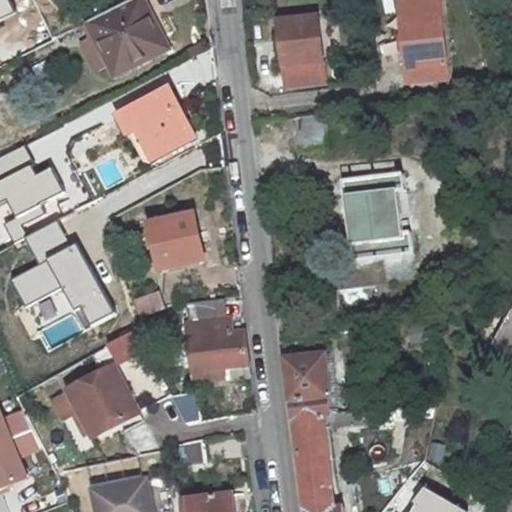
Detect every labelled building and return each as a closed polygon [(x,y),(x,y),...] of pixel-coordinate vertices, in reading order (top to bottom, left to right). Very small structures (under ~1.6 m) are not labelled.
[(158,0),(128,0),(98,15),(126,71),(181,44),(158,0)] [(442,0),(422,0),(401,2),(409,67),(414,67),(415,83),(451,79),(442,0)] [(323,14),(284,19),(294,89),(333,83),(323,14)] [(173,86),(124,113),(133,132),(143,126),(159,158),(196,138),(177,103),(181,102),(173,86)] [(330,112),(301,115),(306,153),(334,150),(330,112)] [(406,171),(345,178),(357,261),(384,257),(384,262),(415,257),(412,238),(402,239),(396,188),(408,186),(406,171)] [(197,213),(155,223),(166,269),(208,258),(197,213)] [(140,297),(115,312),(123,325),(147,310),(140,297)] [(216,302),(191,306),(194,322),(218,317),(216,302)] [(511,306),(498,331),(511,338),(511,306)] [(235,375),(233,362),(254,358),(251,328),(236,330),(234,314),(218,317),(194,322),(189,322),(199,381),(235,375)] [(329,354),(289,358),(296,419),(336,414),(329,354)] [(254,358),(233,362),(235,375),(256,372),(254,358)] [(117,363),(71,389),(97,435),(144,409),(117,363)] [(198,396),(179,404),(188,427),(207,420),(198,396)] [(0,401),(0,442),(15,436),(0,401)] [(389,408),(296,419),(308,511),(349,511),(349,508),(339,509),(331,434),(391,426),(389,408)] [(143,453),(156,449),(151,428),(137,432),(143,453)] [(0,481),(2,487),(31,475),(15,436),(0,442),(0,481)] [(205,439),(183,444),(189,466),(210,461),(205,439)] [(415,446),(396,470),(403,476),(422,451),(415,446)] [(422,451),(403,476),(376,511),(394,511),(402,502),(409,507),(439,463),(422,451)] [(488,457),(472,484),(487,494),(504,468),(488,457)] [(151,511),(145,479),(91,489),(95,511),(151,511)] [(245,511),(243,488),(189,497),(190,511),(245,511)]
